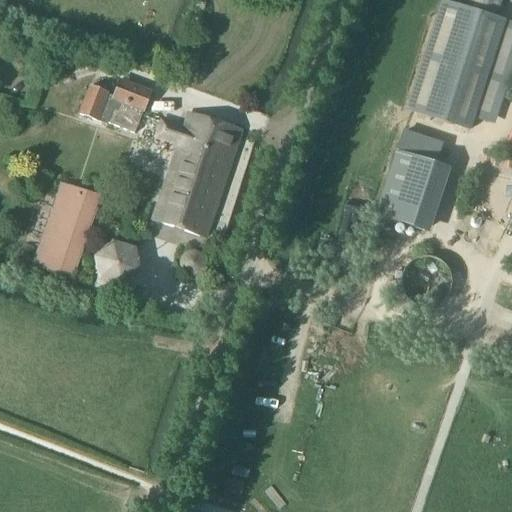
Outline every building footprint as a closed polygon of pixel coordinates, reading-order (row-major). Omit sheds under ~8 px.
[(404,127),(464,146),(503,23),(494,20),(500,0),(474,0),(471,13),(466,11),(444,4),(404,127)] [(22,34),(11,60),(34,70),(45,44),(24,35),(22,34)] [(105,99),(106,96),(88,89),(78,116),(105,126),(106,125),(133,135),(141,114),(142,114),(149,94),(118,82),(111,101),(105,99)] [(241,132),(187,115),(182,131),(161,124),(156,138),(177,145),(166,181),(152,223),(206,240),(241,132)] [(434,166),(396,153),(375,217),(413,230),(434,166)] [(60,188),(34,270),(73,283),(99,201),(60,188)] [(136,279),(137,273),(136,268),(134,263),(132,258),(128,254),(123,251),(117,250),(112,249),(106,250),(101,253),(97,256),(94,261),(91,266),(90,271),(91,277),(93,282),(96,287),(99,290),(104,293),(110,295),(115,295),(121,294),(126,292),(130,288),(133,284),(136,279)] [(451,277),(451,272),(450,266),(447,262),(444,257),(439,254),(434,252),(429,251),(424,252),(418,254),(414,256),(410,260),(407,265),(405,270),(405,275),(405,281),(407,286),(410,290),(414,294),(419,297),(424,298),(430,298),(435,297),(440,295),(445,292),(448,287),(450,282),(451,277)]
